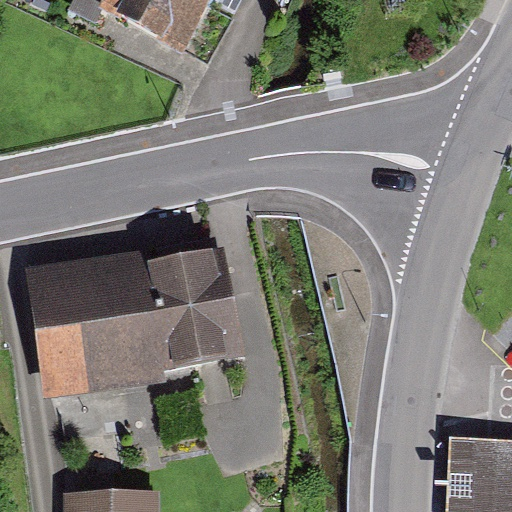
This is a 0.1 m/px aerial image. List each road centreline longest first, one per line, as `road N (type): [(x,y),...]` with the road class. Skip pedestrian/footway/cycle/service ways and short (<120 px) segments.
road 1 (tertiary): [(464,179),(419,325),(399,511)]
road 2 (tertiary): [(464,179),(374,155),(226,163)]
road 3 (tertiary): [(226,163),(0,212)]
road 4 (residential): [(263,0),(249,51),(216,116),(226,163)]
